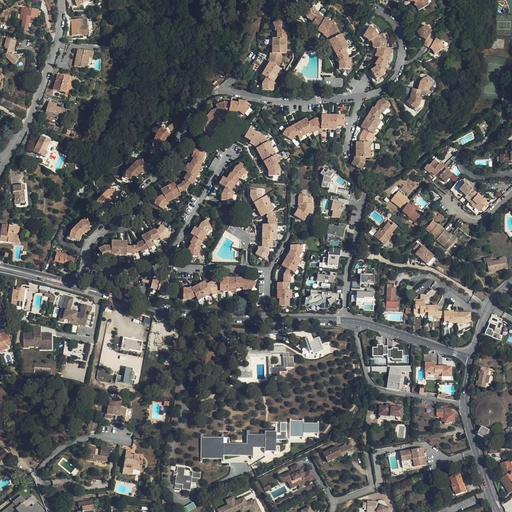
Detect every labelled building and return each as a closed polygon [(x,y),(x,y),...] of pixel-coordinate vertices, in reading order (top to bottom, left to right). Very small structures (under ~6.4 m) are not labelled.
[(424,0),(416,0),(415,3),(414,5),(416,6),(418,11),(428,6),(424,0)] [(313,8),(304,13),(307,18),(313,22),(317,15),(319,14),(315,12),(313,8)] [(39,10),(26,9),(26,14),(23,30),(30,30),(33,15),(38,15),(39,10)] [(324,19),(317,15),(310,27),(317,31),(324,19)] [(72,17),(71,33),(73,33),(86,33),(87,24),(81,23),(81,17),(72,17)] [(282,18),(272,23),(275,28),(275,31),(277,31),(285,31),(285,24),(282,18)] [(331,23),(324,19),(317,31),(323,35),(330,24),(331,23)] [(330,24),(323,35),(326,37),(328,41),(339,35),(335,27),(330,24)] [(426,25),(416,31),(419,36),(425,39),(426,40),(423,45),(427,47),(431,39),(427,38),(431,31),(428,30),(426,25)] [(368,27),(363,36),(367,39),(368,41),(371,40),(377,36),(374,30),(368,27)] [(285,31),(277,31),(277,39),(286,39),(286,31),(285,31)] [(339,35),(328,41),(332,48),(344,41),(340,34),(339,35)] [(375,43),(375,48),(377,48),(386,48),(386,42),(381,34),(377,36),(371,40),(373,44),(375,43)] [(17,41),(6,38),(3,46),(6,47),(5,49),(8,50),(7,52),(4,55),(13,64),(17,59),(10,52),(12,48),(15,48),(17,41)] [(431,39),(427,47),(432,50),(434,55),(444,49),(441,43),(435,39),(434,41),(431,39)] [(344,41),(332,48),(336,55),(344,50),(348,48),(344,41)] [(286,47),(272,46),(272,54),(281,54),(286,54),(286,47)] [(93,51),(77,47),(73,65),(86,67),(88,56),(92,57),(93,51)] [(379,53),(377,57),(379,58),(386,63),(389,58),(389,48),(386,48),(377,48),(377,53),(379,53)] [(344,50),(336,55),(339,61),(346,57),(347,56),(344,50)] [(281,54),(272,54),(270,54),(270,58),(268,61),(269,62),(278,68),(281,63),(281,54)] [(258,56),(250,69),(255,72),(263,59),(258,56)] [(339,61),(338,62),(339,64),(339,69),(350,70),(350,63),(346,57),(339,61)] [(386,63),(379,58),(376,63),(375,65),(376,66),(383,70),(387,63),(386,63)] [(278,68),(269,62),(265,69),(277,76),(281,69),(278,68)] [(375,68),(370,70),(375,80),(381,77),(385,71),(383,70),(376,66),(375,68)] [(277,76),(265,69),(261,76),(266,78),(273,83),(277,76)] [(375,80),(370,70),(367,72),(372,82),(375,80)] [(52,88),(65,92),(69,78),(57,74),(52,88)] [(273,83),(266,78),(262,84),(262,91),(273,91),(273,86),(274,84),(273,83)] [(428,89),(432,85),(424,78),(420,83),(418,90),(413,88),(412,92),(420,94),(421,91),(427,92),(428,89)] [(420,94),(412,92),(410,98),(406,102),(414,110),(419,105),(421,98),(419,98),(420,94)] [(209,101),(205,103),(209,108),(216,104),(221,102),(226,102),(230,103),(237,104),(238,102),(238,98),(227,96),(222,96),(219,96),(214,98),(209,101)] [(56,103),(48,99),(44,109),(47,110),(44,117),(48,118),(47,120),(58,124),(61,115),(64,116),(66,110),(56,105),(56,103)] [(388,109),(383,99),(378,102),(377,104),(374,109),(380,113),(382,114),(384,111),(388,109)] [(252,111),(249,108),(250,107),(245,103),(238,102),(237,104),(236,112),(239,112),(243,115),(244,114),(247,117),(252,111)] [(223,103),(215,106),(216,109),(220,118),(222,116),(221,115),(224,113),(228,114),(228,112),(230,104),(223,103)] [(237,104),(230,103),(230,104),(228,112),(236,113),(236,112),(237,104)] [(373,108),(372,108),(371,110),(369,114),(377,119),(380,113),(374,109),(373,108)] [(211,111),(205,118),(209,121),(215,126),(216,124),(215,123),(217,120),(220,119),(220,118),(216,109),(211,111)] [(377,119),(369,114),(365,121),(376,128),(380,121),(377,119)] [(336,125),(336,116),(329,116),(328,129),(336,130),(336,125)] [(312,131),(308,123),(306,119),(299,123),(305,135),(312,131)] [(321,129),(321,119),(315,119),(308,123),(312,131),(313,133),(317,131),(320,131),(321,129)] [(203,133),(214,135),(214,130),(216,128),(215,126),(209,121),(204,127),(203,133)] [(376,128),(365,121),(361,127),(364,129),(372,134),(376,128)] [(305,135),(299,123),(292,126),(297,135),(299,138),(305,135)] [(297,135),(292,126),(285,130),(282,135),(291,141),(294,137),(297,135)] [(158,131),(155,137),(164,142),(165,139),(169,136),(163,127),(158,131)] [(249,129),(244,137),(251,141),(256,133),(249,129)] [(372,134),(364,129),(362,133),(364,134),(361,137),(360,137),(360,142),(370,143),(372,143),(372,139),(374,136),(372,134)] [(251,141),(250,143),(254,146),(255,144),(256,145),(258,148),(267,143),(264,137),(256,133),(251,141)] [(33,152),(46,157),(48,151),(46,150),(50,140),(41,135),(33,152)] [(152,143),(152,150),(163,149),(163,144),(164,142),(155,137),(152,143)] [(258,148),(256,149),(260,155),(271,149),(268,142),(267,143),(258,148)] [(500,156),(500,163),(511,162),(511,143),(511,144),(511,153),(509,153),(510,155),(505,155),(500,156)] [(271,149),(260,155),(263,162),(275,155),(271,149)] [(204,150),(193,150),(193,155),(191,158),(193,159),(199,163),(203,156),(204,150)] [(369,150),(356,150),(356,158),(364,158),(369,158),(369,150)] [(275,155),(263,162),(267,169),(276,164),(279,162),(275,155)] [(354,160),(351,165),(360,170),(364,165),(364,158),(356,158),(354,158),(354,160)] [(197,170),(201,164),(199,163),(193,159),(189,165),(197,170)] [(136,162),(131,167),(138,175),(140,173),(145,171),(142,160),(136,162)] [(427,165),(424,169),(429,174),(430,173),(435,177),(437,174),(444,166),(445,165),(440,162),(438,164),(433,160),(428,166),(427,165)] [(195,178),(199,171),(197,170),(189,165),(187,164),(183,171),(187,173),(195,178)] [(276,164),(267,169),(268,171),(268,176),(279,177),(279,170),(276,164)] [(240,165),(235,168),(231,174),(238,178),(240,179),(241,176),(246,174),(240,165)] [(440,176),(439,177),(445,183),(449,178),(452,175),(449,172),(445,170),(447,168),(444,166),(437,174),(440,176)] [(126,172),(124,178),(135,181),(136,177),(138,175),(131,167),(126,172)] [(334,175),(324,168),(320,174),(323,176),(321,186),(329,188),(328,191),(335,193),(336,187),(345,189),(346,182),(345,182),(342,186),(332,179),(334,175)] [(191,185),(195,178),(187,173),(183,180),(184,181),(189,184),(191,185)] [(238,178),(231,174),(230,173),(226,180),(234,184),(238,178)] [(452,175),(449,178),(454,182),(458,178),(453,174),(452,175)] [(234,184),(226,180),(222,178),(218,184),(225,188),(230,191),(234,184)] [(181,184),(176,187),(179,193),(186,189),(189,184),(184,181),(184,182),(182,182),(181,183),(181,184)] [(22,183),(15,183),(15,185),(10,185),(11,191),(13,190),(13,193),(12,192),(13,199),(14,199),(15,204),(19,204),(19,202),(23,202),(22,189),(23,189),(22,183)] [(174,183),(167,187),(174,199),(180,195),(179,193),(176,187),(174,183)] [(475,192),(464,183),(458,190),(466,197),(465,198),(467,200),(475,192)] [(174,199),(167,187),(160,191),(162,195),(167,202),(174,199)] [(230,191),(225,188),(221,195),(221,201),(232,201),(232,196),(233,194),(230,191)] [(106,191),(101,196),(109,203),(110,202),(116,200),(113,189),(106,191)] [(250,197),(253,203),(262,198),(261,196),(261,191),(250,191),(250,197)] [(398,192),(390,200),(402,210),(407,204),(409,202),(403,196),(398,192)] [(475,192),(467,200),(472,204),(476,208),(480,211),(484,206),(486,208),(489,205),(475,192)] [(167,202),(162,195),(156,198),(153,204),(163,210),(165,205),(167,204),(167,202)] [(96,201),(95,207),(106,210),(107,205),(109,203),(101,196),(96,201)] [(253,203),(257,210),(269,203),(266,197),(253,203)] [(299,197),(298,197),(298,207),(293,215),(305,222),(312,210),(312,204),(306,204),(307,197),(299,197)] [(146,205),(140,200),(121,221),(126,226),(146,205)] [(340,203),(332,201),(330,211),(332,211),(331,217),(339,218),(340,213),(338,212),(340,203)] [(257,210),(261,217),(266,214),(271,211),(273,210),(269,203),(257,210)] [(402,210),(401,211),(415,222),(421,214),(419,211),(415,208),(414,209),(410,206),(407,204),(402,210)] [(81,221),(76,226),(83,233),(84,232),(90,230),(87,220),(81,221)] [(207,232),(211,230),(206,220),(201,223),(197,230),(206,234),(207,232)] [(432,222),(425,229),(430,234),(429,235),(436,240),(444,231),(444,230),(437,225),(437,226),(432,222)] [(338,227),(328,225),(326,235),(333,236),(333,237),(342,238),(344,229),(345,229),(346,225),(338,223),(338,227)] [(18,226),(5,224),(5,231),(1,230),(0,240),(11,241),(12,233),(17,234),(18,226)] [(380,229),(374,236),(384,245),(389,239),(387,238),(397,227),(393,224),(390,226),(387,224),(382,230),(380,229)] [(262,225),(262,233),(276,233),(276,225),(273,225),(267,225),(262,225)] [(71,232),(69,238),(79,241),(81,235),(83,233),(76,226),(71,232)] [(158,230),(155,231),(159,238),(160,240),(166,237),(170,231),(160,226),(158,230)] [(190,235),(193,237),(202,242),(206,234),(197,230),(194,228),(190,235)] [(148,233),(152,242),(159,238),(155,231),(154,230),(148,233)] [(444,231),(436,240),(447,250),(456,239),(450,234),(448,235),(444,231)] [(148,233),(141,237),(143,241),(147,249),(154,245),(152,242),(148,233)] [(202,242),(193,237),(190,243),(191,244),(198,248),(202,242)] [(262,240),(261,248),(268,248),(271,248),(271,240),(262,240)] [(119,241),(111,241),(111,246),(111,255),(118,255),(119,241)] [(143,241),(136,244),(137,246),(139,251),(140,253),(147,249),(143,241)] [(187,250),(187,257),(198,257),(198,252),(200,249),(198,248),(191,244),(187,250)] [(104,246),(98,249),(103,259),(107,256),(111,256),(111,255),(111,246),(104,246)] [(301,246),(290,246),(290,251),(289,253),(298,258),(301,252),(301,246)] [(258,250),(255,255),(265,261),(268,255),(268,248),(261,248),(258,247),(258,250)] [(415,255),(426,264),(433,257),(422,247),(415,255)] [(323,258),(322,263),(327,264),(327,268),(337,269),(338,257),(340,257),(340,250),(333,249),(332,256),(328,256),(328,258),(323,258)] [(66,255),(56,253),(54,261),(73,266),(75,259),(66,257),(66,255)] [(298,258),(289,253),(285,260),(297,267),(301,260),(298,258)] [(462,256),(459,258),(465,264),(468,262),(462,256)] [(492,258),(484,259),(485,264),(487,264),(489,273),(497,271),(496,270),(507,269),(505,258),(499,259),(500,261),(493,262),(492,258)] [(297,267),(285,260),(281,266),(286,269),(291,272),(293,273),(297,267)] [(374,285),(374,269),(368,269),(368,267),(361,266),(360,279),(358,281),(360,284),(360,288),(367,289),(369,289),(369,284),(374,285)] [(291,272),(286,269),(283,275),(283,283),(287,283),(290,284),(290,277),(291,276),(291,274),(291,272)] [(321,282),(320,287),(330,288),(331,282),(335,283),(337,273),(329,272),(329,276),(317,275),(316,282),(321,282)] [(220,278),(219,282),(219,291),(227,291),(227,278),(220,278)] [(235,278),(235,288),(243,288),(243,278),(235,278)] [(250,280),(243,278),(243,288),(243,290),(246,290),(250,292),(256,283),(250,280)] [(160,281),(153,279),(150,288),(158,290),(160,281)] [(168,283),(160,281),(158,290),(165,292),(168,283)] [(204,281),(198,285),(204,297),(211,293),(206,284),(204,281)] [(211,282),(206,284),(211,293),(212,295),(215,293),(219,293),(219,291),(219,282),(211,282)] [(198,285),(191,289),(195,296),(197,301),(204,297),(198,285)] [(395,301),(395,289),(393,289),(393,285),(387,285),(386,303),(386,309),(398,310),(398,301),(395,301)] [(188,289),(183,289),(183,299),(189,300),(195,296),(191,289),(190,287),(188,289)] [(13,290),(11,300),(11,305),(16,306),(17,305),(23,306),(24,302),(25,302),(28,301),(29,290),(19,288),(19,291),(16,291),(13,290)] [(366,293),(357,292),(356,306),(364,306),(364,301),(367,301),(368,298),(373,298),(374,289),(369,289),(367,289),(366,293)] [(317,295),(318,291),(310,290),(310,296),(305,299),(306,303),(307,302),(309,306),(314,304),(324,300),(325,295),(317,295)] [(287,291),(277,291),(277,299),(279,299),(288,299),(290,299),(291,291),(287,291)] [(425,313),(425,307),(425,295),(420,296),(420,300),(413,300),(413,313),(420,313),(420,315),(425,315),(425,313)] [(91,307),(82,304),(81,309),(82,309),(80,314),(70,311),(73,299),(66,297),(63,309),(65,310),(63,319),(69,320),(74,322),(73,325),(77,326),(78,324),(78,323),(85,325),(89,311),(90,312),(91,307)] [(441,318),(441,312),(437,312),(437,307),(436,307),(436,304),(432,304),(432,307),(425,307),(425,313),(428,313),(428,317),(437,317),(437,318),(441,318)] [(454,314),(454,312),(444,312),(444,311),(441,312),(441,318),(444,318),(444,322),(448,322),(448,324),(454,324),(454,314)] [(470,323),(470,313),(454,314),(454,324),(470,323)] [(497,326),(489,323),(485,335),(492,338),(494,333),(499,335),(500,330),(496,328),(497,326)] [(33,333),(23,333),(23,348),(29,348),(29,346),(29,345),(33,345),(33,346),(36,346),(36,347),(41,347),(46,347),(46,346),(52,346),(52,334),(46,334),(46,336),(41,336),(41,334),(41,327),(33,327),(33,333)] [(123,337),(121,348),(140,352),(142,341),(123,337)] [(313,337),(303,340),(305,345),(315,342),(313,337)] [(270,348),(245,349),(245,355),(270,354),(270,352),(272,353),(283,352),(283,357),(286,357),(286,367),(286,368),(294,368),(293,357),(289,357),(289,352),(286,352),(286,346),(270,347),(270,348)] [(373,349),(373,357),(383,357),(383,356),(388,356),(388,352),(388,350),(388,349),(383,349),(383,346),(377,346),(377,349),(373,349)] [(392,352),(388,352),(388,356),(388,359),(392,359),(392,360),(403,360),(402,351),(398,351),(398,349),(392,349),(392,350),(392,352)] [(270,354),(245,355),(245,365),(245,370),(251,370),(250,357),(268,357),(268,377),(271,377),(271,368),(273,368),(272,353),(270,352),(270,354)] [(435,363),(425,363),(425,373),(430,373),(430,375),(438,375),(438,367),(435,367),(435,363)] [(245,365),(238,365),(238,378),(252,378),(252,370),(251,370),(245,370),(245,365)] [(271,368),(271,377),(279,377),(279,372),(286,372),(286,368),(286,367),(273,368),(271,368)] [(405,367),(390,367),(389,374),(401,376),(402,372),(405,372),(405,367)] [(451,367),(438,367),(438,375),(441,375),(441,377),(451,377),(451,367)] [(489,369),(481,368),(480,370),(480,372),(479,372),(478,374),(479,375),(478,382),(476,381),(476,385),(478,386),(478,387),(479,387),(479,388),(479,389),(480,389),(481,390),(481,389),(482,389),(483,388),(485,389),(486,383),(488,384),(489,376),(487,376),(489,369)] [(401,376),(389,374),(387,388),(399,390),(401,376)] [(478,403),(475,408),(475,412),(476,418),(478,422),(482,426),(487,427),(492,427),(497,426),(500,423),(502,420),(503,418),(504,414),(504,410),(503,405),(499,401),(493,398),(488,398),(482,399),(478,403)] [(110,399),(109,406),(120,408),(121,400),(110,399)] [(125,417),(126,408),(120,408),(109,406),(108,406),(107,414),(105,414),(105,418),(112,419),(112,418),(115,418),(115,420),(121,421),(121,417),(125,417)] [(386,406),(380,406),(378,419),(386,420),(387,416),(398,417),(398,421),(401,421),(403,408),(390,407),(386,406)] [(442,417),(442,422),(445,422),(445,423),(445,424),(448,424),(449,423),(449,422),(454,422),(454,413),(451,413),(451,408),(444,408),(444,413),(445,417),(442,417)] [(291,419),(290,419),(290,438),(291,438),(291,437),(302,437),(302,438),(303,438),(303,433),(317,433),(317,435),(318,435),(318,422),(317,422),(317,423),(303,423),(303,420),(302,420),(302,421),(291,421),(291,419)] [(483,439),(488,431),(480,427),(478,431),(477,434),(476,435),(483,439)] [(222,435),(222,437),(203,437),(203,435),(201,434),(200,461),(202,461),(202,459),(221,459),(221,462),(223,462),(223,455),(251,456),(251,459),(253,459),(253,448),(264,448),(264,451),(276,451),(276,440),(286,440),(286,432),(280,431),(280,435),(276,435),(276,432),(265,432),(265,435),(248,435),(248,431),(247,431),(247,444),(223,444),(223,435),(222,435)] [(345,448),(347,453),(348,455),(354,452),(350,444),(347,446),(345,448)] [(88,446),(86,459),(107,462),(108,457),(109,457),(111,448),(101,446),(101,450),(96,449),(96,447),(88,446)] [(323,453),(328,462),(342,455),(338,449),(337,446),(323,453)] [(338,449),(342,455),(347,453),(345,448),(344,446),(338,449)] [(426,465),(423,448),(400,452),(403,468),(409,467),(410,468),(426,465)] [(131,451),(126,450),(123,468),(132,470),(132,467),(137,468),(136,470),(141,471),(142,462),(139,461),(140,456),(134,455),(134,457),(133,460),(129,460),(130,457),(131,451)] [(504,482),(510,492),(511,490),(511,471),(510,462),(501,464),(504,477),(506,481),(504,482)] [(292,471),(280,477),(283,483),(288,481),(290,480),(293,485),(298,483),(304,480),(305,482),(308,480),(309,482),(315,479),(310,470),(302,474),(298,464),(291,468),(292,471)] [(185,467),(177,466),(176,472),(174,471),(174,475),(176,475),(175,483),(182,484),(182,489),(190,490),(192,476),(184,475),(185,467)] [(456,495),(466,491),(460,474),(458,474),(457,470),(450,473),(451,477),(450,477),(452,484),(450,485),(453,492),(455,491),(456,495)] [(87,478),(104,481),(106,474),(89,471),(87,478)] [(290,480),(288,481),(291,488),(299,485),(298,483),(293,485),(290,480)] [(1,511),(15,511),(17,511),(18,511),(28,511),(26,508),(22,504),(26,501),(22,497),(21,495),(13,502),(13,503),(14,504),(5,511),(4,510),(1,511)] [(22,504),(26,508),(32,503),(33,505),(38,501),(33,495),(27,500),(26,501),(22,504)] [(233,495),(226,499),(228,503),(217,508),(219,511),(225,511),(238,506),(239,508),(241,511),(249,508),(250,510),(258,506),(254,498),(246,502),(243,496),(242,497),(242,498),(238,501),(237,499),(235,500),(233,495)] [(93,511),(92,500),(78,502),(78,507),(82,507),(82,511),(77,511),(93,511)] [(376,511),(375,511),(391,511),(393,510),(388,507),(387,509),(381,505),(380,506),(376,503),(376,502),(363,501),(363,508),(367,508),(367,510),(376,511)] [(14,504),(13,503),(4,510),(5,511),(14,504)]
